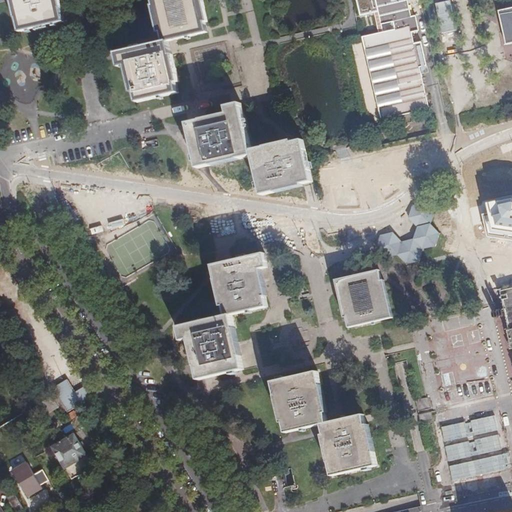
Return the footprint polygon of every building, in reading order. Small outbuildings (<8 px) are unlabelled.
[(9,0),(14,19),(16,19),(18,31),(65,22),(62,8),(63,8),(61,0),(9,0)] [(162,41),(169,41),(208,32),(206,22),(209,21),(203,0),(151,0),(153,3),(151,4),(158,34),(160,33),(162,41)] [(365,37),(381,120),(433,110),(421,43),(416,43),(414,33),(421,32),(418,16),(412,17),(408,0),(358,0),(361,16),(375,13),(379,34),(365,37)] [(511,6),(498,9),(506,45),(511,43),(511,6)] [(169,41),(162,41),(157,43),(115,53),(118,68),(125,67),(132,93),(134,92),(137,103),(180,93),(177,82),(180,81),(173,53),(172,54),(170,45),(169,41)] [(253,155),(251,147),(240,104),(238,104),(227,107),(228,113),(189,124),(199,168),(253,155)] [(251,147),(253,155),(263,197),(302,187),(301,184),(301,181),(311,179),(301,140),(291,142),(290,141),(290,137),(251,147)] [(158,140),(146,143),(147,149),(159,146),(158,140)] [(354,186),(337,188),(338,199),(356,197),(354,186)] [(398,242),(391,233),(378,236),(375,246),(384,255),(396,253),(405,262),(418,261),(422,250),(436,246),(438,234),(429,224),(434,212),(426,202),(412,205),(408,218),(417,227),(410,241),(398,242)] [(179,326),(182,340),(185,339),(186,341),(190,340),(198,378),(229,370),(243,367),(230,315),(230,314),(264,306),(262,295),(265,295),(260,269),(261,269),(266,268),(263,254),(216,264),(212,265),(213,271),(220,304),(221,307),(224,306),(226,316),(179,326)] [(344,319),(343,319),(345,328),(392,318),(383,278),(379,279),(377,270),(335,282),(344,319)] [(244,371),(243,367),(229,370),(198,378),(244,371)] [(315,425),(315,426),(322,425),(324,435),(321,435),(330,474),(376,463),(365,422),(361,422),(360,416),(328,423),(327,420),(325,410),(328,409),(322,383),(320,384),(318,372),(273,382),(282,422),(284,431),(315,425)] [(69,378),(54,387),(67,411),(92,397),(86,386),(76,391),(69,378)] [(52,397),(42,403),(48,412),(58,405),(52,397)] [(427,400),(415,402),(420,423),(431,421),(427,400)] [(77,410),(70,412),(74,424),(81,422),(77,410)] [(366,422),(365,422),(376,463),(330,474),(331,477),(378,467),(366,422)] [(8,423),(0,427),(0,437),(12,430),(8,423)] [(72,435),(52,448),(64,469),(85,456),(72,435)]
